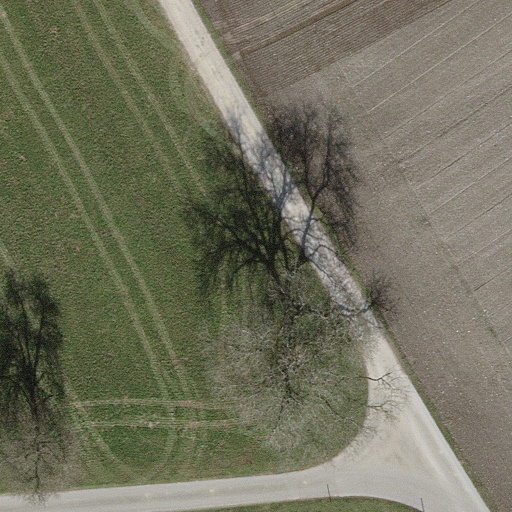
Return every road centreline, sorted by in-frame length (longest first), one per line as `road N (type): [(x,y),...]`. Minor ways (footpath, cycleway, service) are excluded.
road 1 (track): [(439,476),(176,0)]
road 2 (unclassified): [(462,511),(439,476),(50,511)]
